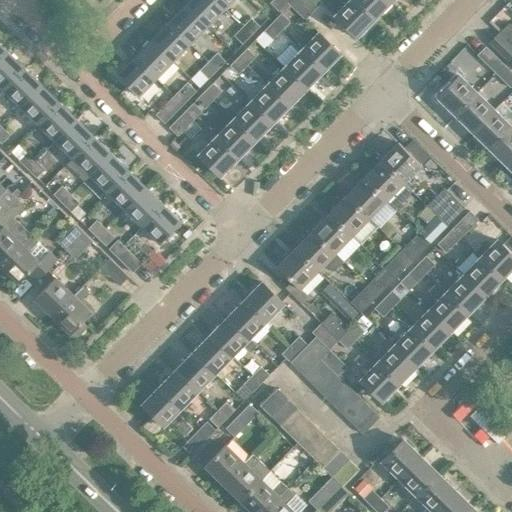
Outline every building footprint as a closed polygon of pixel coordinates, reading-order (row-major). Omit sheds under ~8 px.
[(188,0),(185,4),(206,25),(223,8),(215,0),(188,0)] [(266,0),(277,11),(286,2),(287,1),(285,0),(266,0)] [(301,0),(288,0),(287,1),(286,2),(304,19),(312,11),(301,0)] [(318,0),(301,0),(312,11),(321,2),(318,0)] [(355,36),(373,19),(353,0),(348,0),(334,15),(355,36)] [(388,0),(353,0),(373,19),(390,2),(388,0)] [(185,4),(167,22),(189,43),(206,25),(185,4)] [(280,30),(289,21),(280,13),(272,21),(280,30)] [(250,34),(258,26),(259,26),(250,17),(242,26),(250,34)] [(271,39),(280,30),(272,21),(263,30),(271,39)] [(167,22),(150,39),(172,60),(189,43),(167,22)] [(511,45),(511,27),(507,23),(498,32),(511,45)] [(241,43),(250,34),(242,26),(233,35),(241,43)] [(318,32),(300,49),(322,71),(339,53),(318,32)] [(511,45),(498,32),(489,42),(511,64),(511,45)] [(150,39),(133,57),(155,78),(172,60),(150,39)] [(494,73),(503,64),(484,46),(476,54),(494,73)] [(246,65),(254,56),(246,48),(238,56),(246,65)] [(305,88),(322,71),(300,49),(283,67),(305,88)] [(23,67),(6,50),(0,55),(0,87),(2,89),(23,67)] [(216,69),(224,61),(216,52),(207,61),(216,69)] [(237,73),(246,65),(238,56),(229,65),(237,73)] [(155,78),(133,57),(116,74),(138,95),(155,78)] [(207,78),(216,69),(207,61),(199,70),(207,78)] [(509,87),(511,83),(511,72),(503,64),(494,73),(509,87)] [(40,84),(23,67),(2,89),(19,106),(40,84)] [(288,105),(305,88),(283,67),(266,84),(288,105)] [(454,114),(475,92),(458,75),(437,97),(454,114)] [(182,104),(195,91),(186,82),(173,95),(182,104)] [(212,99),(220,91),(212,82),(203,91),(212,99)] [(37,123),(58,101),(40,84),(19,106),(37,123)] [(271,123),(288,105),(266,84),(249,102),(271,123)] [(203,108),(212,99),(203,91),(195,100),(203,108)] [(471,131),(493,109),(475,92),(454,114),(471,131)] [(163,123),(182,104),(173,95),(155,114),(163,123)] [(75,119),(58,101),(37,123),(54,140),(75,119)] [(192,102),(168,127),(177,135),(201,111),(192,102)] [(254,140),(271,123),(249,102),(232,119),(254,140)] [(493,109),(471,131),(489,148),(510,126),(493,109)] [(75,119),(54,140),(71,157),(93,136),(75,119)] [(236,158),(254,140),(232,119),(215,137),(236,158)] [(0,142),(0,143),(9,134),(0,125),(0,142)] [(511,127),(510,126),(489,148),(506,165),(511,159),(511,127)] [(89,174),(110,153),(93,136),(71,157),(89,174)] [(219,175),(236,158),(215,137),(198,154),(219,175)] [(397,142),(380,160),(403,182),(420,164),(397,142)] [(26,169),(35,160),(26,151),(17,160),(26,169)] [(106,192),(128,170),(110,153),(89,174),(106,192)] [(35,177),(44,168),(35,160),(26,169),(35,177)] [(403,182),(380,160),(363,177),(385,200),(394,208),(411,191),(403,182)] [(124,209),(145,187),(128,170),(106,192),(124,209)] [(363,177),(345,195),(368,217),(385,200),(363,177)] [(61,203),(70,194),(61,185),(52,194),(61,203)] [(162,204),(145,187),(124,209),(141,226),(162,204)] [(446,225),(463,207),(443,187),(426,205),(437,216),(446,225)] [(0,211),(15,197),(11,193),(6,188),(0,194),(0,211)] [(16,188),(11,193),(15,197),(20,192),(16,188)] [(70,211),(79,202),(70,194),(61,203),(70,211)] [(345,195),(328,213),(351,235),(368,217),(345,195)] [(15,197),(0,211),(0,264),(29,234),(12,217),(23,205),(15,197)] [(180,221),(162,204),(141,226),(159,243),(180,221)] [(459,237),(477,219),(469,210),(451,229),(459,237)] [(351,235),(328,213),(311,230),(334,253),(334,252),(351,235)] [(435,236),(446,225),(437,216),(426,227),(435,236)] [(96,237),(105,228),(96,219),(87,228),(96,237)] [(65,250),(83,232),(74,224),(57,241),(65,250)] [(105,245),(113,236),(105,228),(96,237),(105,245)] [(444,252),(459,237),(451,229),(436,244),(444,252)] [(311,230),(293,248),(316,271),(322,264),(333,271),(343,261),(334,252),(334,253),(311,230)] [(74,258),(91,240),(83,232),(65,250),(74,258)] [(419,252),(429,243),(418,232),(409,241),(419,252)] [(29,234),(0,264),(0,265),(17,283),(26,274),(34,282),(56,260),(29,234)] [(132,272),(140,263),(117,239),(108,248),(132,272)] [(479,257),(501,278),(511,266),(511,254),(496,239),(487,249),(481,244),(473,252),(479,257)] [(307,296),(299,288),(316,271),(293,248),(276,266),(291,280),(284,288),(300,303),(307,296)] [(425,272),(433,264),(425,255),(416,264),(425,272)] [(484,296),(501,278),(479,257),(462,274),(484,296)] [(119,285),(127,276),(109,258),(100,267),(119,285)] [(394,278),(403,268),(392,258),(384,267),(394,278)] [(416,281),(425,272),(416,264),(407,273),(416,281)] [(385,287),(394,278),(384,267),(374,276),(385,287)] [(445,291),(445,292),(467,313),(484,296),(462,274),(445,291)] [(33,298),(51,316),(72,294),(55,277),(33,298)] [(261,281),(244,299),(265,320),(283,303),(261,281)] [(449,331),(467,313),(445,292),(445,291),(435,282),(428,290),(437,299),(428,309),(449,331)] [(81,285),(72,294),(51,316),(73,337),(86,325),(81,321),(93,308),(82,297),(88,292),(81,285)] [(321,292),(349,320),(356,312),(344,300),(328,285),(321,292)] [(390,307),(399,298),(390,290),(382,299),(390,307)] [(360,313),(369,303),(358,293),(349,302),(360,313)] [(244,299),(227,316),(248,338),(248,337),(265,320),(244,299)] [(381,316),(390,307),(382,299),(373,308),(381,316)] [(432,348),(449,331),(428,309),(410,327),(432,348)] [(331,312),(319,323),(337,340),(348,329),(331,312)] [(227,316),(209,334),(231,355),(242,344),(249,351),(255,344),(248,337),(248,338),(227,316)] [(319,323),(311,332),(315,336),(324,344),(326,347),(328,349),(337,340),(319,323)] [(354,340),(363,331),(354,323),(346,332),(354,340)] [(410,327),(393,344),(415,366),(432,348),(410,327)] [(346,348),(354,340),(346,332),(338,340),(346,348)] [(231,355),(209,334),(192,351),(214,373),(231,355)] [(307,345),(299,353),(290,362),(298,370),(324,344),(315,336),(307,345)] [(299,353),(307,345),(298,336),(290,344),(299,353)] [(290,362),(299,353),(290,344),(281,354),(285,358),(290,362)] [(328,349),(326,347),(324,344),(298,370),(306,378),(323,361),(319,358),(328,349)] [(398,383),(415,366),(393,344),(385,353),(379,348),(371,356),(376,362),(398,383)] [(337,376),(346,367),(328,349),(319,358),(323,361),(332,370),(337,376)] [(175,369),(197,390),(214,373),(192,351),(175,369)] [(306,378),(315,387),(332,370),(323,361),(306,378)] [(359,379),(381,401),(398,383),(376,362),(359,379)] [(260,383),(269,374),(260,366),(251,375),(260,383)] [(158,386),(180,408),(197,390),(175,369),(158,386)] [(315,387),(324,396),(341,379),(337,376),(332,370),(315,387)] [(252,392),(260,383),(251,375),(243,383),(252,392)] [(349,388),(341,379),(324,396),(332,405),(349,388)] [(252,392),(243,383),(234,392),(243,401),(252,392)] [(180,408),(158,386),(141,404),(162,425),(180,408)] [(276,388),(260,405),(271,415),(287,399),(276,388)] [(332,405),(342,414),(358,397),(349,388),(332,405)] [(342,414),(350,423),(367,405),(358,397),(342,414)] [(296,408),(287,399),(271,415),(270,416),(280,425),(296,408)] [(226,418),(235,409),(227,401),(217,410),(226,418)] [(234,437),(258,412),(249,404),(225,428),(234,437)] [(367,405),(350,423),(362,434),(379,417),(367,405)] [(280,425),(289,433),(305,416),(296,408),(280,425)] [(218,427),(226,418),(217,410),(209,419),(218,427)] [(298,442),(314,425),(305,416),(289,433),(298,442)] [(209,436),(215,429),(207,421),(200,428),(209,436)] [(298,442),(307,451),(323,433),(314,425),(298,442)] [(191,454),(209,436),(200,428),(183,445),(191,454)] [(307,451),(316,459),(332,442),(323,433),(307,451)] [(398,478),(419,456),(402,439),(394,447),(381,461),(398,478)] [(332,442),(316,459),(325,468),(341,451),(332,442)] [(204,465),(222,483),(243,461),(226,444),(204,465)] [(381,461),(394,447),(384,444),(374,454),(381,461)] [(325,468),(333,476),(350,459),(341,451),(325,468)] [(222,483),(240,500),(270,470),(252,453),(243,461),(222,483)] [(419,456),(398,478),(416,495),(437,473),(419,456)] [(333,476),(342,484),(343,485),(359,468),(350,459),(333,476)] [(270,470),(240,500),(251,511),(263,511),(287,488),(270,470)] [(437,473),(416,495),(433,511),(454,490),(437,473)] [(318,509),(342,484),(333,476),(310,501),(318,509)] [(321,511),(332,511),(350,493),(351,493),(343,485),(342,484),(318,509),(321,511)] [(298,511),(305,505),(287,488),(263,511),(298,511)] [(371,505),(380,496),(371,488),(363,497),(371,505)] [(467,511),(472,507),(454,490),(433,511),(467,511)] [(378,511),(382,511),(389,505),(380,496),(371,505),(378,511)]
